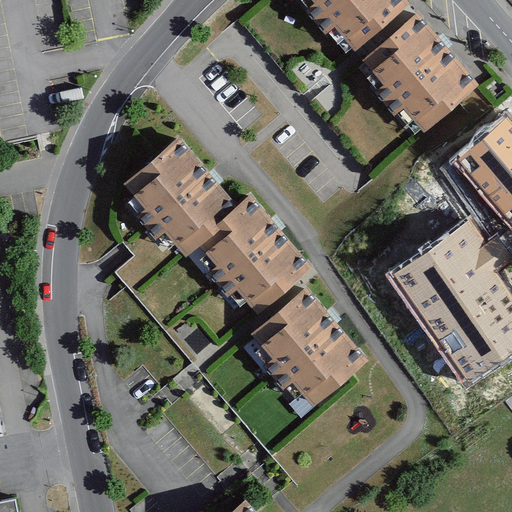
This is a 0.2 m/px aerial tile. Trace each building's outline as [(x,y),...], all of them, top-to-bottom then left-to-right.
[(403,0),(299,0),(330,37),(336,31),(355,54),(410,8),(403,0)] [(417,15),(362,63),(374,76),(367,82),(408,130),(415,124),(425,135),(480,87),(417,15)] [(511,123),(507,118),(456,161),(511,227),(511,123)] [(178,130),(124,178),(144,200),(135,208),(157,232),(165,225),(185,247),(197,236),(218,217),(226,210),(239,199),(178,130)] [(218,217),(197,236),(207,247),(201,253),(242,300),(248,295),(259,307),(312,260),(249,189),(239,199),(226,210),(218,217)] [(470,216),(397,266),(469,372),(511,342),(511,287),(496,264),(511,253),(511,250),(498,229),(485,238),(470,216)] [(367,354),(306,282),(253,327),(264,340),(256,346),(296,393),(303,387),(314,399),(367,354)] [(0,431),(9,430),(0,388),(0,431)]
